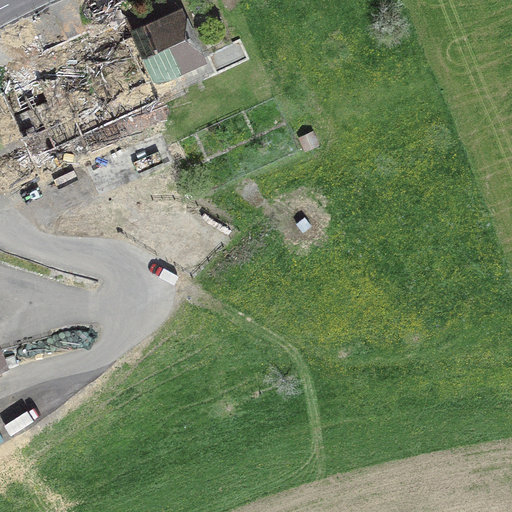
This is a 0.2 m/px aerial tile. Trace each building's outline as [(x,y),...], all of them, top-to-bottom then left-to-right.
[(91,26),(37,51),(38,54),(0,70),(0,102),(28,164),(82,140),(88,154),(104,146),(108,156),(151,136),(147,127),(167,118),(161,105),(163,104),(156,89),(208,66),(183,10),(134,32),(127,16),(93,31),(91,26)] [(182,104),(180,98),(167,103),(170,109),(182,104)] [(205,115),(202,109),(196,112),(199,118),(205,115)] [(286,127),(283,120),(274,124),(278,131),(286,127)] [(298,138),(306,154),(321,146),(313,131),(298,138)] [(203,145),(213,141),(211,136),(201,140),(203,145)] [(0,377),(10,373),(0,351),(0,377)]
